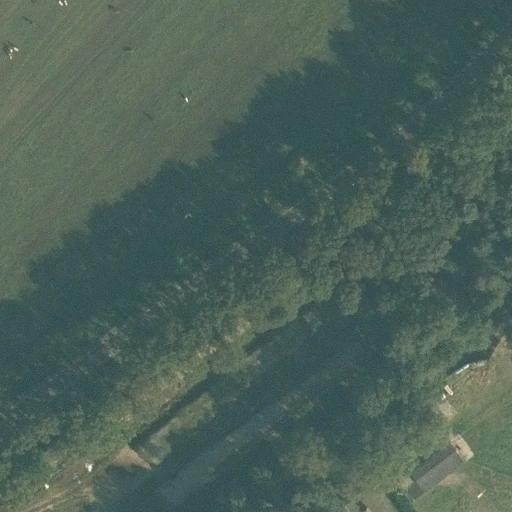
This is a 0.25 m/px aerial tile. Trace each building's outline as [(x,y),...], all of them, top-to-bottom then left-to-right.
[(431,421),(423,410),(361,455),(370,468),(381,461),(386,468),(440,427),(435,419),(431,421)] [(448,440),(409,471),(424,491),(464,460),(448,440)] [(201,463),(114,511),(185,511),(218,493),(201,463)] [(430,494),(438,506),(476,479),(467,467),(430,494)] [(309,511),(348,511),(339,500),(333,492),(309,511)]
